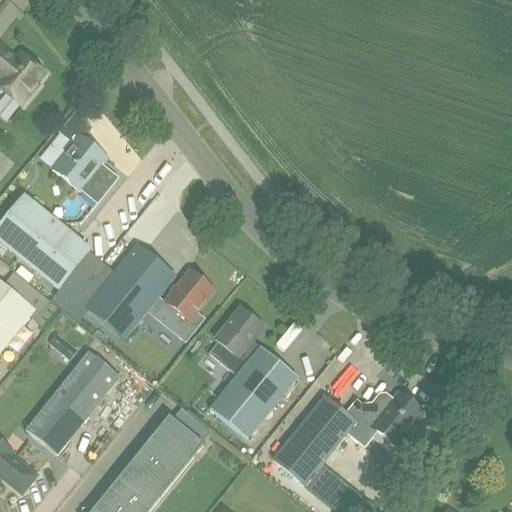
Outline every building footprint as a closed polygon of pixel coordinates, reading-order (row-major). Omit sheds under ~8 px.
[(29,61),(22,55),(18,61),(1,47),(0,49),(0,79),(1,81),(0,82),(0,88),(21,106),(22,104),(26,103),(31,98),(31,93),(46,75),(39,69),(40,67),(40,63),(34,59),(30,59),(29,61)] [(93,131),(78,111),(60,134),(74,145),(53,171),(81,194),(82,192),(98,205),(119,180),(102,166),(107,159),(85,141),(93,131)] [(0,226),(0,240),(61,291),(72,300),(102,264),(91,254),(23,199),(0,226)] [(125,342),(176,279),(138,247),(86,311),(125,342)] [(214,293),(191,273),(166,305),(189,324),(214,293)] [(0,356),(36,312),(0,282),(0,356)] [(298,380),(261,349),(256,355),(247,348),(263,329),(241,311),(216,342),(219,345),(211,356),(238,378),(211,412),(248,442),(298,380)] [(199,315),(190,324),(206,341),(215,332),(199,315)] [(58,458),(121,380),(89,354),(26,433),(58,458)] [(328,358),(313,376),(351,406),(365,387),(328,358)] [(378,434),(396,449),(424,415),(411,404),(410,397),(403,398),(399,395),(384,414),(372,405),(363,406),(357,401),(345,416),(325,399),(273,462),(334,511),(369,511),(373,508),(323,467),(348,436),(365,450),(378,434)] [(151,511),(204,447),(169,418),(95,509),(82,510),(81,511),(151,511)] [(271,460),(286,440),(276,433),(261,453),(271,460)] [(14,455),(0,443),(0,477),(23,496),(38,478),(12,457),(14,455)]
